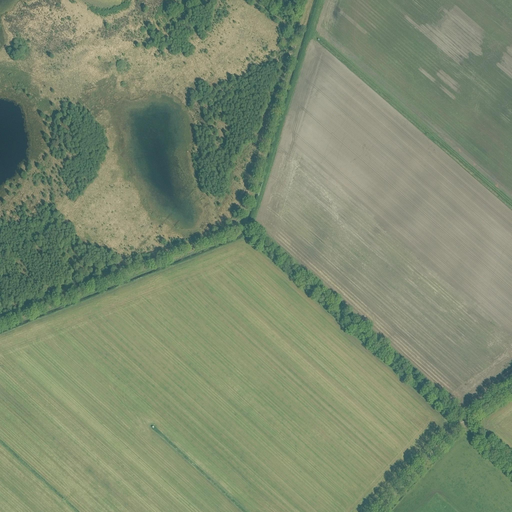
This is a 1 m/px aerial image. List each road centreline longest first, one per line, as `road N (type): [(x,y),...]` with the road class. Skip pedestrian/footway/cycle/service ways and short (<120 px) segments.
road 1 (track): [(237,219),(463,423)]
road 2 (track): [(0,322),(237,219)]
road 3 (track): [(296,32),(237,219)]
road 4 (unclassified): [(378,511),(439,444),(511,389)]
